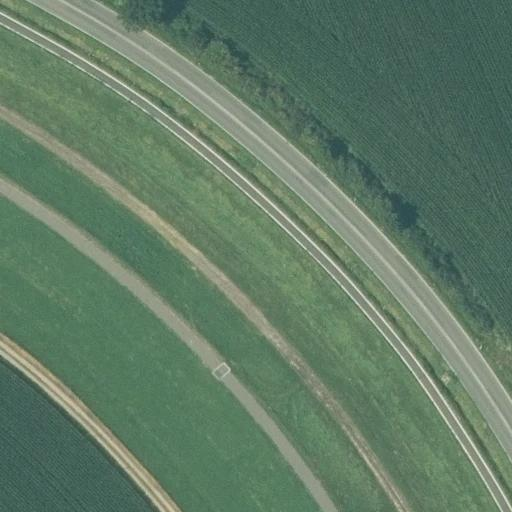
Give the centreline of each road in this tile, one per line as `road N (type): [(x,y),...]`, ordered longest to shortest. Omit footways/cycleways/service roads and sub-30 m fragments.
road 1 (secondary): [(511,433),(458,349),(372,247),(264,144),(133,44),(52,0)]
road 2 (track): [(0,115),(60,149),(212,274),(343,411),(409,511)]
road 3 (track): [(0,358),(102,450),(155,511)]
